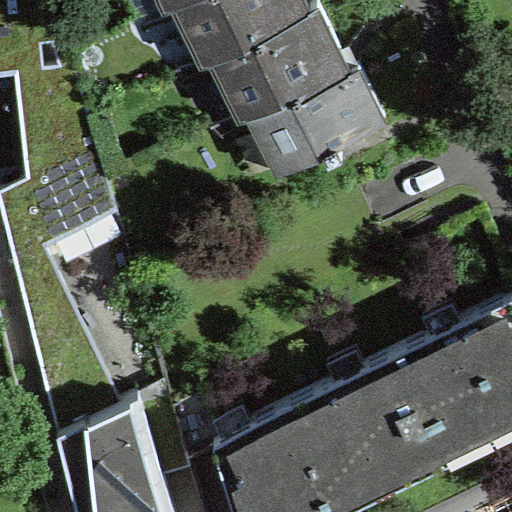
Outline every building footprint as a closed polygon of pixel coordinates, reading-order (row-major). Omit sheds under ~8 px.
[(0,0),(0,74),(17,73),(28,175),(0,189),(0,196),(78,511),(175,511),(143,401),(172,393),(167,377),(140,391),(139,389),(122,398),(47,245),(118,210),(57,0),(0,0)] [(154,0),(162,18),(172,13),(201,0),(154,0)] [(201,0),(172,13),(201,71),(209,67),(314,15),(306,0),(201,0)] [(314,15),(209,67),(240,128),(248,122),(352,73),(320,12),(314,15)] [(387,132),(359,70),(352,73),(248,122),(276,183),(387,132)] [(511,284),(214,428),(234,496),(241,511),(316,511),(511,417),(511,284)]
